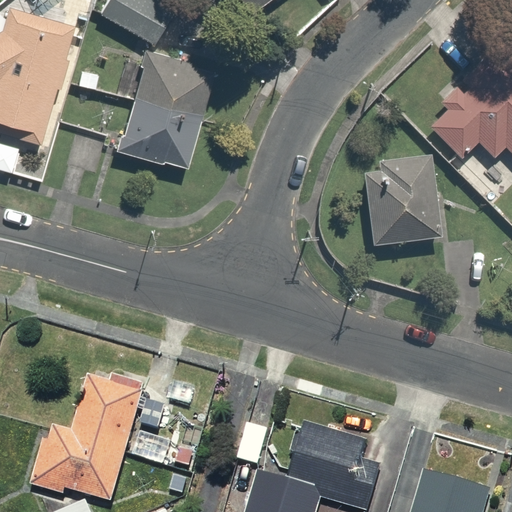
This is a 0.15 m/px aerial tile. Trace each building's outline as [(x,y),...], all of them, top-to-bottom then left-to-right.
[(0,131),(26,141),(72,21),(16,0),(8,0),(0,23),(0,131)] [(172,12),(155,0),(100,0),(94,9),(148,47),(172,12)] [(236,0),(242,8),(254,0),(236,0)] [(511,53),(500,42),(423,119),(456,153),(472,136),(488,152),(497,143),(511,158),(511,53)] [(181,166),(209,66),(142,47),(113,148),(181,166)] [(18,144),(0,137),(0,166),(9,170),(18,144)] [(443,238),(433,155),(381,161),(382,172),(365,174),(374,247),(443,238)] [(143,431),(155,390),(68,365),(60,392),(74,397),(65,427),(39,419),(20,484),(58,495),(61,488),(108,502),(130,428),(143,431)] [(252,466),(262,428),(242,422),(231,460),(252,466)] [(310,511),(316,496),(361,511),(377,461),(358,455),(362,444),(296,423),(278,478),(258,472),(245,511),(310,511)] [(481,511),(490,486),(416,464),(401,511),(481,511)] [(86,511),(80,496),(44,511),(86,511)]
